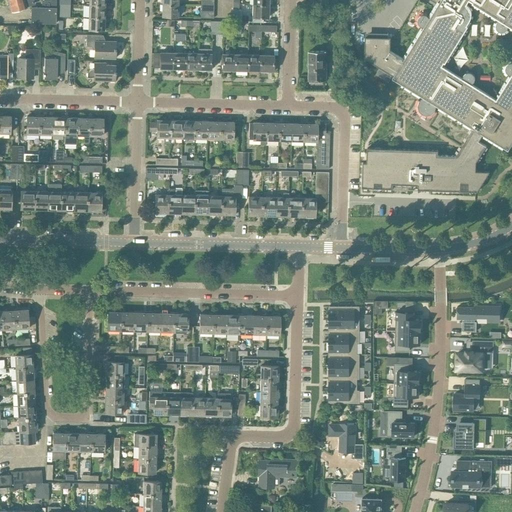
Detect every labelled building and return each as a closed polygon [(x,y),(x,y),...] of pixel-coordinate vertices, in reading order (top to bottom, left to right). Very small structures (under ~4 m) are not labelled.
[(8,0),(12,11),(26,8),(25,5),(34,2),(32,0),(8,0)] [(55,23),(55,7),(56,7),(56,0),(49,0),(50,7),(30,7),(30,23),(55,23)] [(511,0),(434,0),(439,3),(429,18),(427,16),(424,15),(421,15),(419,18),(418,21),(418,24),(421,26),(424,27),(404,59),(390,51),(391,38),(366,37),(365,58),(394,76),(392,78),(423,98),(419,101),(418,106),(419,110),(422,114),(427,115),(431,114),(435,111),(436,106),(473,128),(457,156),(438,155),(438,151),(368,148),(367,163),(363,163),(363,186),(392,187),(392,183),(419,184),(419,188),(477,190),(489,172),(476,171),(476,162),(486,145),(479,140),(483,134),(508,150),(511,144),(511,0)] [(178,4),(162,4),(162,16),(178,17),(178,4)] [(268,4),(252,4),(252,17),(268,17),(268,4)] [(104,18),(104,5),(89,5),(88,17),(104,18)] [(104,18),(88,17),(88,30),(104,30),(104,18)] [(115,49),(116,41),(101,41),(101,35),(86,34),(86,46),(91,46),(91,47),(94,50),(94,58),(115,58),(115,56),(119,52),(115,49)] [(18,78),(21,78),(33,78),(33,63),(40,63),(41,49),(25,48),(25,58),(18,58),(18,78)] [(198,49),(198,53),(198,69),(210,69),(211,49),(198,49)] [(43,75),(44,75),(44,78),(56,79),(56,71),(59,71),(59,72),(64,72),(65,53),(52,50),(51,58),(44,57),(44,73),(43,73),(43,75)] [(309,51),(309,81),(309,80),(309,83),(317,83),(320,80),(326,80),(326,51),(309,51)] [(153,53),(153,67),(159,67),(159,68),(172,68),(173,52),(159,52),(159,53),(153,53)] [(185,53),(173,52),(172,68),(185,69),(185,53)] [(8,53),(8,55),(0,54),(0,76),(7,77),(8,61),(13,61),(14,53),(8,53)] [(198,53),(185,53),(185,69),(198,69),(198,53)] [(235,70),(235,54),(222,53),(222,69),(235,70)] [(248,54),(235,54),(235,70),(247,70),(248,54)] [(260,54),(248,54),(247,70),(260,70),(260,54)] [(260,54),(260,70),(273,71),(273,55),(260,54)] [(92,68),(87,73),(87,77),(94,77),(94,80),(115,81),(115,73),(115,70),(115,65),(103,65),(104,63),(94,62),(94,68),(92,68)] [(379,69),(376,74),(383,78),(386,73),(379,69)] [(0,115),(0,132),(9,133),(10,115),(0,115)] [(38,134),(39,116),(26,116),(26,133),(38,134)] [(38,134),(51,134),(51,117),(39,116),(38,134)] [(51,134),(64,134),(64,117),(51,117),(51,134)] [(76,135),(77,117),(64,117),(64,134),(63,144),(76,144),(76,135)] [(89,118),(77,117),(76,135),(83,135),(83,143),(89,143),(89,135),(89,118)] [(89,118),(89,135),(102,135),(102,118),(89,118)] [(169,120),(156,119),(156,122),(149,121),(149,132),(156,132),(156,137),(163,137),(163,143),(169,143),(169,120)] [(182,120),(169,120),(169,143),(174,143),(175,137),(181,137),(182,120)] [(181,137),(194,138),(194,120),(182,120),(181,137)] [(194,138),(207,138),(207,121),(194,120),(194,138)] [(220,121),(207,121),(207,138),(219,138),(220,121)] [(220,121),(219,138),(233,139),(233,121),(220,121)] [(249,123),(248,139),(260,139),(260,144),(265,144),(265,140),(266,122),(253,122),(253,123),(249,123)] [(278,123),(266,122),(265,140),(278,140),(278,123)] [(278,140),(291,140),(291,123),(278,123),(278,140)] [(291,140),(303,140),(304,123),(291,123),(291,140)] [(316,141),(316,139),(316,132),(326,133),(326,124),(316,124),(317,123),(304,123),(303,140),(316,141)] [(242,185),(242,170),(236,169),(235,184),(233,184),(233,196),(234,196),(241,196),(242,185)] [(47,209),(60,210),(61,191),(61,184),(48,184),(48,191),(47,209)] [(0,208),(11,208),(11,190),(10,190),(10,186),(0,185),(0,208)] [(168,212),(181,213),(181,194),(175,194),(175,188),(168,188),(168,194),(168,212)] [(34,209),(34,190),(21,190),(20,209),(34,209)] [(48,191),(34,190),(34,209),(47,209),(48,191)] [(194,213),(207,214),(208,195),(208,190),(195,190),(194,195),(194,213)] [(74,192),(61,191),(60,210),(74,210),(74,192)] [(87,192),(74,192),(74,210),(87,210),(87,192)] [(87,192),(87,210),(100,211),(101,192),(87,192)] [(274,215),(287,216),(288,197),(288,192),(282,192),(282,197),(275,197),(274,215)] [(168,212),(168,194),(155,194),(154,212),(168,212)] [(194,195),(181,194),(181,213),(194,213),(194,195)] [(207,214),(220,214),(221,195),(208,195),(207,214)] [(221,195),(220,214),(234,214),(234,196),(233,196),(221,195)] [(261,215),(261,197),(248,196),(248,215),(261,215)] [(275,197),(261,197),(261,215),(274,215),(275,197)] [(301,198),(288,197),(287,216),(300,216),(301,198)] [(315,198),(301,198),(300,216),(314,216),(315,208),(315,202),(315,198)] [(360,319),(360,306),(330,306),(330,310),(329,310),(329,319),(360,319)] [(475,322),(475,319),(476,319),(476,318),(491,318),(499,318),(499,313),(499,306),(474,306),(474,307),(457,307),(457,319),(464,319),(464,322),(462,322),(462,331),(476,332),(476,322),(475,322)] [(14,310),(15,328),(28,328),(27,309),(14,310)] [(14,310),(0,310),(1,329),(15,328),(14,310)] [(121,330),(121,311),(107,311),(107,330),(121,330)] [(134,312),(121,311),(121,330),(134,330),(134,312)] [(147,312),(134,312),(134,330),(147,331),(147,312)] [(161,312),(147,312),(147,331),(160,331),(161,312)] [(174,313),(161,312),(160,331),(173,331),(174,313)] [(421,320),(421,319),(413,319),(410,319),(410,312),(396,312),(396,331),(420,332),(421,332),(421,320)] [(174,313),(173,331),(187,332),(187,313),(174,313)] [(213,332),(213,314),(200,313),(199,332),(213,332)] [(226,314),(213,314),(213,332),(226,333),(226,314)] [(240,315),(226,314),(226,333),(239,333),(240,315)] [(239,333),(252,334),(253,315),(240,315),(239,333)] [(266,315),(253,315),(252,334),(252,338),(253,340),(264,340),(265,339),(265,334),(266,315)] [(266,315),(265,334),(279,334),(279,316),(266,315)] [(360,331),(360,319),(329,319),(329,328),(330,328),(330,331),(360,331)] [(330,331),(330,334),(329,334),(329,343),(357,343),(360,343),(360,331),(330,331)] [(422,339),(422,333),(420,333),(420,332),(396,331),(395,351),(409,351),(409,344),(420,345),(420,339),(422,339)] [(466,351),(466,353),(458,353),(457,369),(464,369),(464,371),(474,372),(474,369),(484,369),(484,368),(485,350),(488,350),(488,352),(491,352),(491,350),(494,350),(494,341),(472,340),(472,351),(466,351)] [(357,354),(357,343),(329,343),(329,352),(330,352),(330,355),(357,355),(357,354)] [(15,368),(32,367),(32,354),(31,354),(31,347),(22,348),(23,354),(14,355),(15,368)] [(227,351),(227,361),(235,361),(235,351),(227,351)] [(360,367),(360,354),(357,354),(357,355),(330,355),(330,358),(329,358),(329,367),(360,367)] [(106,374),(123,375),(124,362),(106,361),(106,374)] [(419,372),(419,371),(409,371),(409,364),(395,364),(394,383),(419,384),(419,372)] [(260,378),(278,379),(278,366),(261,365),(260,378)] [(33,379),(32,367),(15,368),(16,380),(33,379)] [(360,379),(360,367),(329,367),(329,376),(330,376),(330,379),(357,379),(360,379)] [(123,387),(123,375),(106,374),(105,387),(123,387)] [(278,391),(278,379),(260,378),(260,391),(278,391)] [(34,392),(33,379),(16,380),(17,393),(34,392)] [(330,382),(329,382),(329,391),(357,391),(357,390),(357,379),(330,379),(330,382)] [(454,394),(454,410),(473,410),(473,409),(473,396),(479,397),(479,386),(479,380),(465,379),(465,380),(466,380),(466,394),(454,394)] [(419,397),(419,391),(421,391),(421,385),(419,385),(419,384),(394,383),(394,407),(408,407),(408,396),(419,397)] [(123,400),(123,387),(105,387),(105,399),(123,400)] [(330,400),(330,403),(360,403),(360,390),(357,390),(357,391),(329,391),(329,400),(330,400)] [(167,396),(167,392),(149,391),(149,408),(154,409),(154,414),(166,414),(167,396)] [(277,404),(278,391),(260,391),(260,403),(277,404)] [(35,405),(34,392),(17,393),(17,406),(35,405)] [(166,414),(179,414),(180,392),(179,392),(179,397),(167,396),(166,414)] [(179,414),(192,415),(192,397),(192,393),(180,392),(179,414)] [(205,397),(192,397),(192,415),(204,415),(205,397)] [(217,398),(205,397),(204,415),(217,415),(217,398)] [(217,398),(217,415),(230,416),(230,398),(217,398)] [(123,400),(105,399),(105,412),(122,413),(123,400)] [(277,404),(260,403),(259,416),(277,417),(277,404)] [(36,417),(35,405),(17,406),(18,418),(36,417)] [(388,411),(387,436),(414,436),(415,422),(402,422),(402,411),(388,411)] [(127,414),(127,422),(131,422),(146,423),(146,417),(146,414),(127,414)] [(36,417),(18,418),(19,431),(20,431),(26,431),(27,443),(33,443),(35,443),(34,430),(36,430),(36,417)] [(454,448),(463,448),(474,448),(474,440),(485,440),(486,431),(487,430),(486,430),(486,421),(486,419),(474,419),(474,423),(460,422),(460,429),(457,429),(457,430),(457,434),(455,434),(455,433),(454,433),(454,443),(454,448)] [(362,458),(362,441),(355,440),(355,425),(355,423),(346,423),(346,424),(340,424),(329,424),(328,437),(340,437),(340,451),(355,452),(355,458),(362,458)] [(66,450),(66,432),(53,432),(53,450),(66,450)] [(79,433),(66,432),(66,450),(78,450),(79,433)] [(91,433),(79,433),(78,450),(91,451),(91,433)] [(104,433),(91,433),(91,451),(104,451),(104,433)] [(138,447),(156,447),(156,434),(139,433),(138,447)] [(156,460),(156,447),(138,447),(138,459),(156,460)] [(387,465),(391,466),(391,480),(405,480),(406,458),(401,458),(401,451),(387,451),(387,465)] [(156,460),(138,459),(138,472),(155,472),(156,460)] [(259,460),(259,476),(260,476),(259,487),(275,488),(275,476),(297,477),(297,460),(289,459),(289,461),(259,460)] [(452,478),(452,480),(453,480),(453,486),(476,487),(491,488),(491,461),(472,461),(461,461),(461,472),(458,471),(457,471),(453,471),(453,478),(452,478)] [(0,484),(11,484),(10,474),(0,474),(0,484)] [(143,493),(161,494),(161,481),(144,481),(143,493)] [(160,507),(161,494),(143,493),(143,506),(160,507)] [(381,511),(382,498),(362,497),(361,511),(381,511)] [(271,511),(271,505),(251,503),(251,511),(271,511)] [(471,511),(472,503),(444,503),(443,511),(471,511)]
